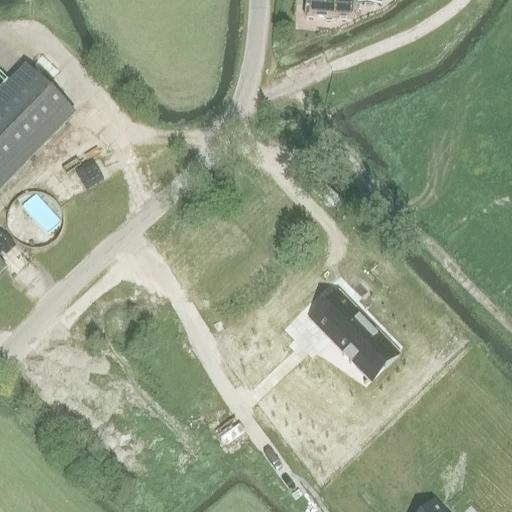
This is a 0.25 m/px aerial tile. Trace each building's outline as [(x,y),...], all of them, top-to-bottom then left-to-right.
[(358,5),(380,7),(380,0),(306,0),(305,21),(351,24),(357,21),(358,5)] [(0,262),(0,189),(73,115),(27,70),(0,98),(0,273),(5,268),(0,262)] [(312,190),(333,210),(340,202),(319,182),(312,190)] [(7,223),(7,227),(8,232),(10,236),(12,240),(15,243),(18,246),(22,248),(26,250),(31,251),(35,251),(39,251),(44,250),(48,248),(52,246),(55,243),(58,240),(60,236),(62,232),(63,227),(63,223),(63,219),(62,214),(60,210),(58,206),(55,203),(52,200),(48,198),(44,196),(39,195),(35,195),(31,195),(26,196),(22,198),(18,200),(15,203),(12,206),(10,210),(8,214),(7,219),(7,223)] [(339,294),(311,320),(368,381),(384,366),(378,360),(390,348),(339,294)] [(442,511),(434,503),(425,511),(442,511)]
